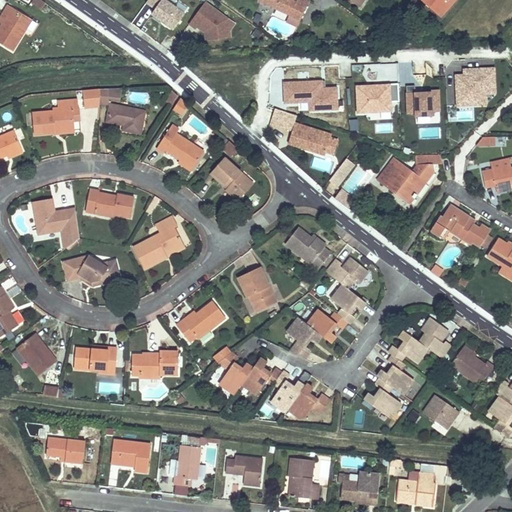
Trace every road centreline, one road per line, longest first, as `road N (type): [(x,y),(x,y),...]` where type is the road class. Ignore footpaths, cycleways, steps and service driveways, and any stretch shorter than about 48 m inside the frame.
road 1 (unknown): [(248,145),(276,59),(490,50)]
road 2 (residential): [(301,191),(75,0)]
road 3 (residential): [(230,248),(152,307),(90,319),(44,295),(0,230)]
road 4 (residential): [(0,197),(57,172),(98,168),(180,194),(230,248)]
road 5 (residential): [(416,275),(301,191)]
road 6 (residential): [(416,275),(338,380)]
